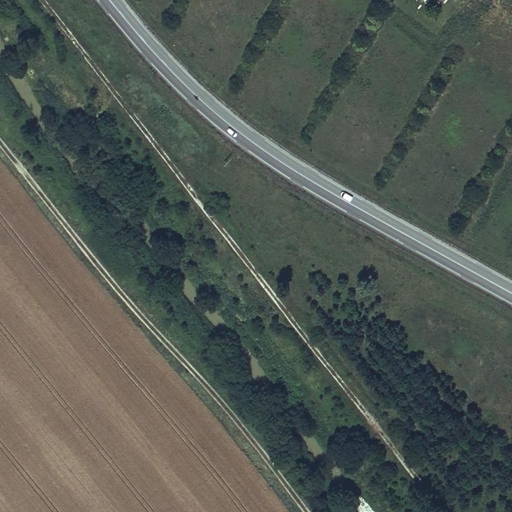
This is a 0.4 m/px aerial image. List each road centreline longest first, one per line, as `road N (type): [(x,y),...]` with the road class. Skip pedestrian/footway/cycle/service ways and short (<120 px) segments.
road 1 (track): [(441,511),(39,0)]
road 2 (track): [(310,511),(227,406),(90,256),(0,136)]
road 3 (primary): [(476,272),(241,134),(146,47),(110,0)]
